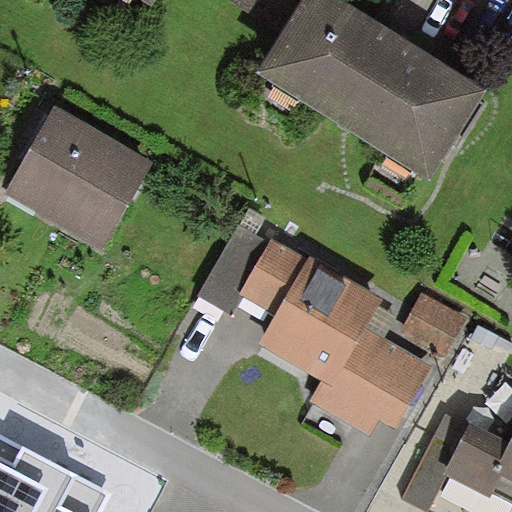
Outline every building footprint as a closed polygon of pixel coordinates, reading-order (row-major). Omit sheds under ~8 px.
[(508,107),(336,2),(285,86),(456,191),(508,107)] [(169,176),(67,118),(22,195),(124,254),(169,176)] [(403,307),(289,248),(260,303),(292,319),(279,343),(332,371),(311,411),(409,462),(453,379),(384,343),(403,307)] [(425,288),(393,336),(445,370),(477,323),(425,288)] [(511,511),(511,442),(484,429),(448,501),(470,511),(511,511)] [(102,511),(112,495),(0,435),(0,511),(102,511)]
